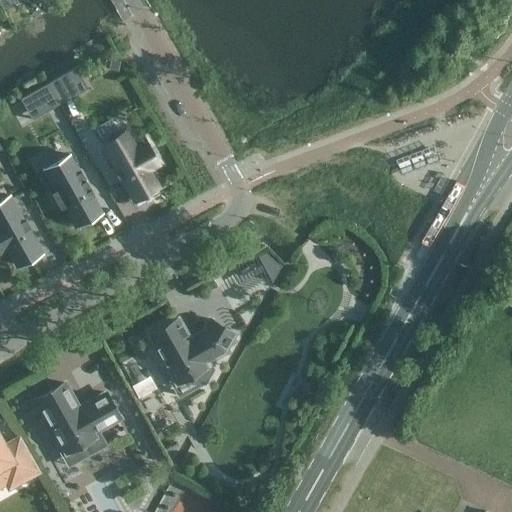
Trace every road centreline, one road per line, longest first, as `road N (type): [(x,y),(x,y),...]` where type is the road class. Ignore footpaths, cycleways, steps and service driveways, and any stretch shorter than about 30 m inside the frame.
road 1 (unclassified): [(0,353),(250,208),(132,0)]
road 2 (primary): [(299,511),(489,175)]
